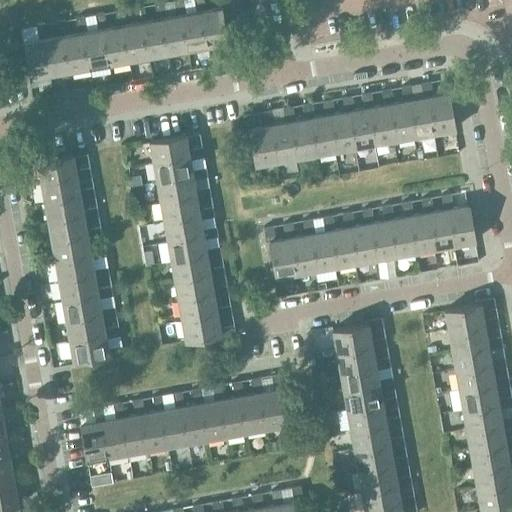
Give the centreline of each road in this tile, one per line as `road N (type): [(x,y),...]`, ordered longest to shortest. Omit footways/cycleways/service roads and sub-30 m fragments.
road 1 (residential): [(511,221),(481,60),(465,47),(277,79)]
road 2 (residential): [(60,511),(0,184)]
road 3 (residential): [(277,79),(0,127)]
road 4 (residential): [(237,321),(511,270)]
